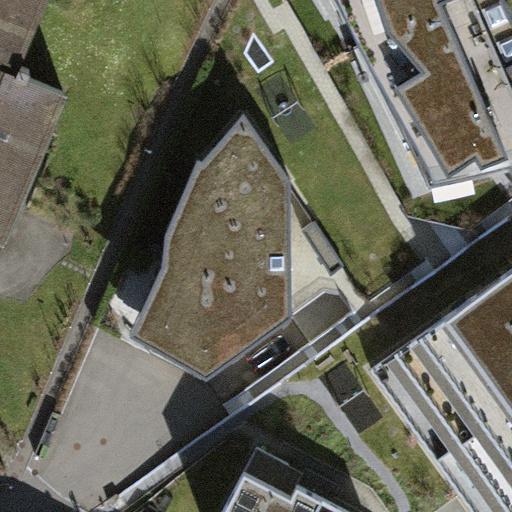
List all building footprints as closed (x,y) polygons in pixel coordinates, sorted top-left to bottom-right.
[(58,0),(0,0),(0,242),(17,249),(77,95),(29,76),(58,0)] [(338,0),(358,42),(432,174),(511,157),(511,83),(475,0),(338,0)] [(290,182),(249,124),(211,165),(177,234),(176,268),(143,335),(216,372),(293,312),(290,182)] [(511,511),(511,277),(384,377),(489,511),(511,511)] [(345,511),(257,469),(235,511),(345,511)]
